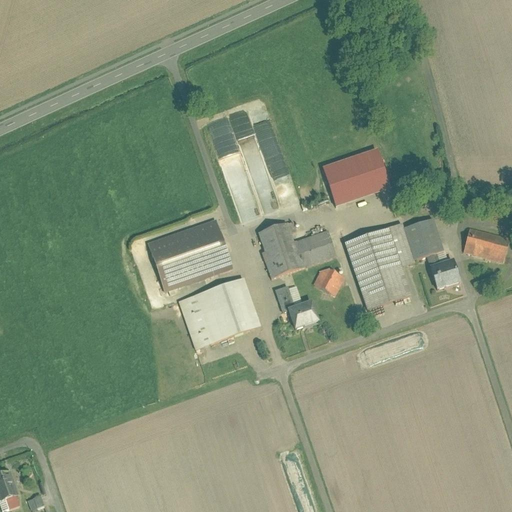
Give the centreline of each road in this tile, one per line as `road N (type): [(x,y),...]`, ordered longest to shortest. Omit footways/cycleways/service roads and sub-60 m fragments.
road 1 (unclassified): [(324,511),(275,372),(289,360),(446,306),(467,315),(511,448)]
road 2 (tertiary): [(0,131),(289,0)]
